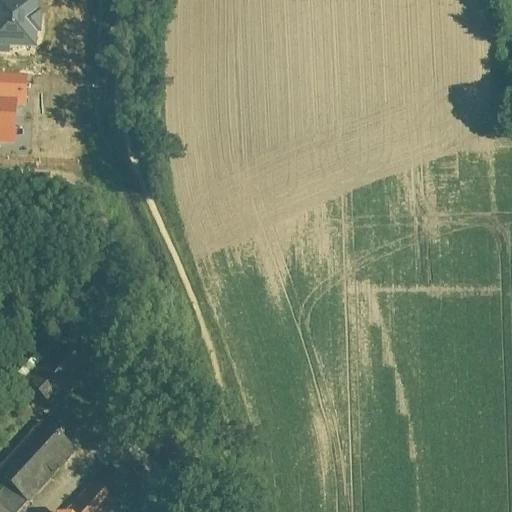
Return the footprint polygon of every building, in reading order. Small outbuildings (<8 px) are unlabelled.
[(37,0),(0,0),(0,50),(34,53),(37,0)] [(23,106),(28,78),(0,76),(0,140),(19,142),(23,106)] [(28,392),(54,414),(91,377),(68,349),(28,392)] [(80,454),(45,422),(0,469),(0,481),(9,489),(0,498),(0,511),(24,511),(29,507),(80,454)] [(116,511),(133,492),(113,465),(69,511),(116,511)]
